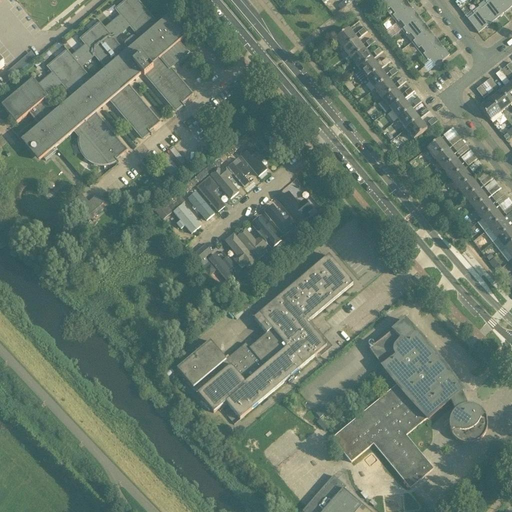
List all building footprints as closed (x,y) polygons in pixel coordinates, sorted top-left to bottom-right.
[(38,86),(33,80),(1,107),(16,124),(29,114),(40,127),(26,138),(25,137),(25,138),(22,141),(39,161),(43,159),(45,161),(57,151),(55,148),(74,132),(79,138),(79,140),(79,142),(79,144),(79,146),(80,148),(80,150),(81,152),(82,154),(83,156),(84,158),(86,159),(87,161),(89,162),(91,163),(93,164),(95,165),(97,166),(99,166),(101,166),(103,167),(105,167),(107,166),(109,166),(111,165),(113,164),(115,164),(117,162),(118,164),(119,163),(116,160),(127,151),(96,114),(110,102),(143,140),(150,134),(151,136),(152,135),(149,132),(160,123),(129,86),(142,75),(144,77),(146,76),(176,112),(183,106),(184,108),(185,108),(182,104),(193,95),(168,66),(182,54),(176,46),(184,39),(175,28),(178,25),(178,24),(174,27),(167,18),(158,26),(136,0),(128,0),(116,10),(120,16),(105,29),(98,21),(97,21),(100,24),(81,40),(86,45),(72,57),(65,49),(64,49),(67,52),(48,68),(53,73),(38,86)] [(395,15),(408,5),(404,0),(387,0),(383,4),(388,11),(390,9),(395,15)] [(481,11),(491,24),(504,14),(494,1),(492,0),(490,0),(484,5),(486,7),(481,11)] [(504,14),(511,8),(511,0),(494,0),(494,1),(504,14)] [(405,28),(418,18),(408,5),(395,15),(393,17),(398,24),(400,22),(405,28)] [(478,34),(491,24),(481,11),(479,9),(473,14),(472,14),(474,17),(468,21),(478,34)] [(428,31),(418,18),(405,28),(403,30),(408,37),(410,35),(415,41),(428,31)] [(361,38),(366,34),(363,29),(358,34),(361,38)] [(343,51),(356,41),(348,30),(335,40),(343,51)] [(428,31),(415,41),(413,43),(418,49),(420,48),(425,54),(438,43),(428,31)] [(374,43),(371,39),(366,43),(369,48),(374,43)] [(351,61),(364,50),(356,41),(343,51),(351,61)] [(448,57),(438,43),(425,54),(423,55),(428,62),(430,61),(435,67),(448,57)] [(382,53),(379,49),(373,53),(376,57),(382,53)] [(372,60),(364,50),(351,61),(359,71),(372,60)] [(31,52),(0,77),(0,79),(5,85),(37,58),(31,52)] [(386,59),(381,64),(384,68),(390,63),(386,59)] [(380,70),(380,71),(384,68),(378,61),(375,64),(372,60),(359,71),(366,81),(380,70)] [(425,66),(418,72),(422,77),(429,71),(425,66)] [(394,69),(389,73),(392,77),(397,73),(394,69)] [(374,91),(387,80),(384,77),(380,71),(380,70),(366,81),(373,88),(374,91)] [(500,72),(496,75),(506,88),(510,85),(500,72)] [(402,79),(397,83),(400,87),(405,83),(402,79)] [(342,84),(346,88),(351,84),(347,80),(342,84)] [(395,90),(388,81),(387,80),(374,91),(382,101),(395,90)] [(490,80),(486,83),(493,92),(497,89),(490,80)] [(510,106),(511,104),(511,88),(510,85),(506,88),(500,92),(500,93),(510,106)] [(480,88),(476,91),(483,100),(487,96),(480,88)] [(410,89),(404,93),(408,97),(413,93),(410,89)] [(496,96),(490,101),(500,114),(510,106),(500,93),(500,92),(497,89),(493,92),(496,96)] [(395,90),(382,101),(390,111),(403,100),(395,90)] [(418,99),(412,103),(415,107),(421,103),(418,99)] [(411,110),(403,100),(390,111),(398,121),(411,110)] [(490,101),(479,109),(490,122),(500,114),(490,101)] [(425,109),(420,113),(423,117),(428,113),(425,109)] [(411,110),(398,121),(405,130),(418,120),(411,110)] [(428,123),(431,127),(436,123),(433,119),(428,123)] [(426,131),(418,120),(405,130),(413,141),(426,131)] [(246,136),(232,148),(236,152),(250,140),(246,136)] [(461,141),(458,137),(449,143),(452,148),(461,141)] [(434,161),(447,151),(439,140),(426,150),(434,161)] [(239,153),(243,158),(257,180),(270,172),(252,144),(239,153)] [(179,166),(183,164),(176,147),(166,151),(168,157),(160,160),(166,176),(180,170),(179,166)] [(232,147),(224,155),(228,159),(236,152),(232,147)] [(469,151),(466,147),(457,154),(460,157),(469,151)] [(455,161),(447,151),(434,161),(442,171),(455,161)] [(476,161),(473,156),(464,163),(468,168),(476,161)] [(218,159),(210,166),(214,171),(222,164),(218,159)] [(450,181),(463,170),(455,161),(442,171),(450,181)] [(249,184),(245,179),(250,175),(241,166),(237,169),(234,165),(228,170),(244,189),(249,184)] [(481,166),(472,173),(475,177),(484,170),(481,166)] [(227,182),(229,180),(220,170),(211,179),(232,202),(239,195),(227,182)] [(458,191),(471,180),(463,170),(450,181),(458,191)] [(205,171),(196,178),(200,182),(208,175),(205,171)] [(489,176),(480,183),(483,187),(492,180),(489,176)] [(214,196),(219,191),(209,180),(197,190),(219,215),(226,210),(214,196)] [(466,200),(479,190),(471,180),(458,191),(466,200)] [(191,182),(183,190),(186,194),(195,187),(191,182)] [(497,186),(488,193),(491,197),(500,190),(497,186)] [(473,210),(486,200),(479,190),(466,200),(473,210)] [(287,198),(305,218),(311,213),(293,193),(287,198)] [(169,201),(163,206),(167,210),(171,215),(185,203),(181,199),(177,194),(169,201)] [(88,203),(81,195),(74,201),(87,217),(103,204),(97,196),(88,203)] [(504,196),(496,203),(499,207),(508,200),(504,196)] [(199,198),(194,202),(211,223),(217,218),(199,198)] [(481,220),(494,210),(486,200),(473,210),(481,220)] [(511,206),(503,213),(507,217),(511,213),(511,206)] [(193,238),(203,228),(184,208),(174,217),(193,238)] [(268,217),(283,233),(291,226),(275,210),(268,217)] [(325,215),(321,210),(313,217),(317,222),(318,222),(325,215)] [(489,230),(502,220),(494,210),(481,220),(489,230)] [(255,225),(273,245),(278,240),(261,220),(255,225)] [(489,230),(485,234),(492,244),(497,240),(510,230),(502,220),(489,230)] [(308,222),(300,229),(304,233),(304,234),(312,227),(312,226),(308,222)] [(304,233),(303,233),(300,229),(294,233),(286,241),(290,245),(298,238),(304,233)] [(511,232),(510,230),(497,240),(505,250),(511,244),(511,232)] [(238,240),(257,259),(265,251),(247,232),(238,240)] [(232,244),(223,251),(237,270),(246,264),(232,244)] [(281,245),(272,252),(276,257),(284,250),(281,245)] [(193,255),(200,263),(205,259),(212,253),(205,246),(193,255)] [(224,279),(232,273),(217,255),(209,261),(224,279)] [(329,257),(259,316),(254,320),(266,335),(249,349),(245,345),(226,361),(210,342),(177,370),(213,413),(225,403),(239,420),(326,347),(307,324),(353,285),(329,257)] [(267,257),(258,264),(262,268),(271,261),(267,257)] [(253,268),(239,280),(243,284),(249,280),(257,273),(262,268),(258,264),(253,268)] [(211,265),(204,270),(209,277),(210,276),(216,271),(211,265)] [(243,285),(243,284),(239,280),(224,293),(228,298),(235,292),(243,285)] [(386,317),(394,310),(392,308),(384,315),(386,317)] [(331,440),(342,453),(351,464),(373,445),(410,490),(433,470),(406,437),(450,401),(454,411),(453,413),(452,413),(451,415),(450,416),(450,418),(449,419),(449,421),(449,423),(449,424),(449,426),(449,428),(450,429),(450,431),(451,433),(452,434),(452,435),(454,437),(455,438),(456,439),(457,440),(459,441),(460,442),(462,442),(463,443),(465,443),(467,443),(468,443),(470,443),(472,443),(473,442),(475,442),(477,441),(478,440),(479,439),(481,438),(482,437),(483,436),(484,434),(485,433),(485,432),(486,430),(486,428),(487,427),(487,425),(487,424),(487,422),(487,420),(486,419),(486,417),(485,416),(484,414),(483,413),(482,412),(481,410),(480,409),(479,408),(477,407),(476,407),(474,406),(473,406),(471,405),(469,405),(468,405),(466,405),(460,392),(461,391),(405,323),(371,352),(398,385),(331,440)] [(319,419),(324,415),(320,410),(315,414),(319,419)] [(327,428),(319,420),(316,423),(324,431),(327,428)] [(367,511),(362,507),(341,489),(344,486),(333,477),(302,511),(367,511)]
